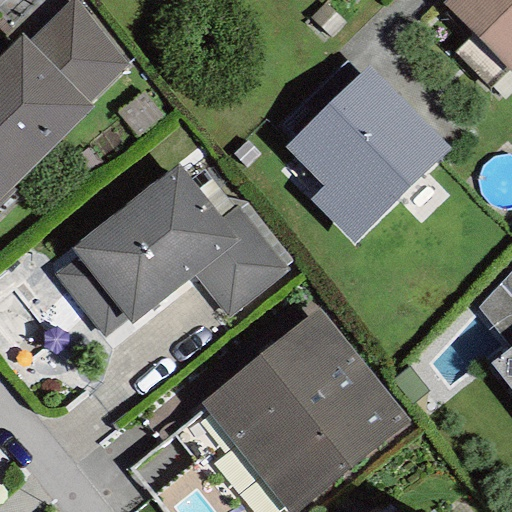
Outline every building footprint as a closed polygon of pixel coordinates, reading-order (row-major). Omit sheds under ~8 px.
[(72,0),(67,0),(28,39),(87,103),(126,66),(72,0)] [(511,0),(445,0),(442,3),(511,74),(511,0)] [(22,33),(0,54),(0,206),(15,191),(11,187),(91,107),(87,103),(28,39),(22,33)] [(452,151),(368,66),(283,148),(320,186),(307,199),(354,246),(367,234),(452,151)] [(177,164),(71,248),(77,256),(53,275),(103,338),(127,319),(132,325),(193,277),(238,241),(221,220),(177,164)] [(237,207),(221,220),(238,241),(193,277),(228,320),(288,273),(237,207)] [(509,348),(511,345),(511,271),(478,308),(509,348)] [(317,310),(199,403),(285,511),(296,511),(408,424),(317,310)] [(511,345),(509,348),(489,364),(511,393),(511,345)]
